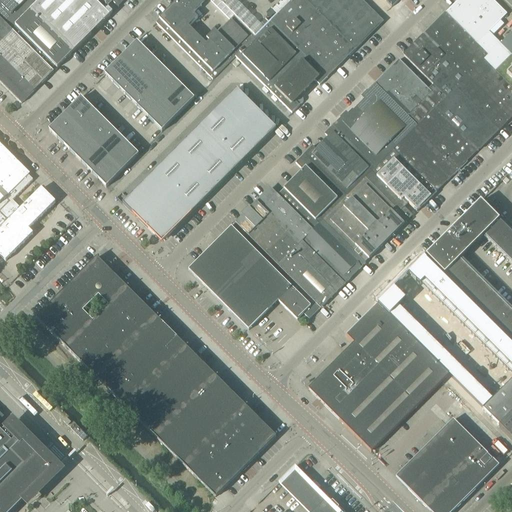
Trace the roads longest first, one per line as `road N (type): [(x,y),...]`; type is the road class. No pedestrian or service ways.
road 1 (unclassified): [(158,276),(434,0)]
road 2 (unclassified): [(270,387),(511,145)]
road 3 (unclassified): [(18,135),(153,0)]
road 4 (unclassified): [(0,395),(112,511)]
road 5 (tertiary): [(270,387),(158,276)]
road 6 (unclassified): [(102,221),(0,327)]
road 7 (tertiary): [(102,221),(18,135)]
road 8 (unclassified): [(227,511),(313,428)]
